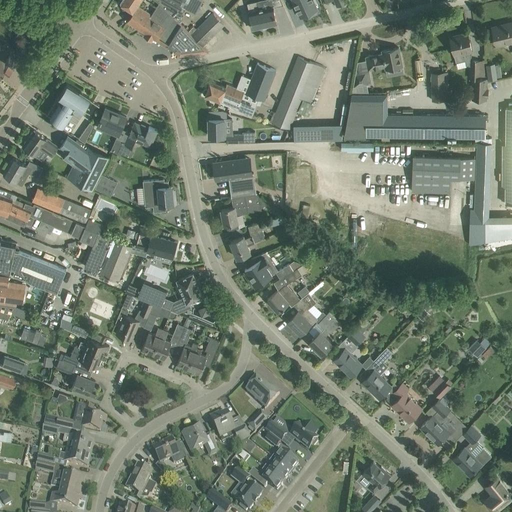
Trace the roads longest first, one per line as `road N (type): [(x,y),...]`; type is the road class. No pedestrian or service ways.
road 1 (residential): [(252,316),(206,250),(178,114),(152,72)]
road 2 (unclassified): [(152,72),(376,21)]
road 3 (residential): [(137,436),(105,403),(128,355),(193,382),(209,398)]
road 4 (residential): [(357,413),(252,316)]
road 5 (tertiary): [(0,136),(82,23)]
road 6 (residential): [(451,511),(357,413)]
road 7 (residential): [(276,511),(357,413)]
